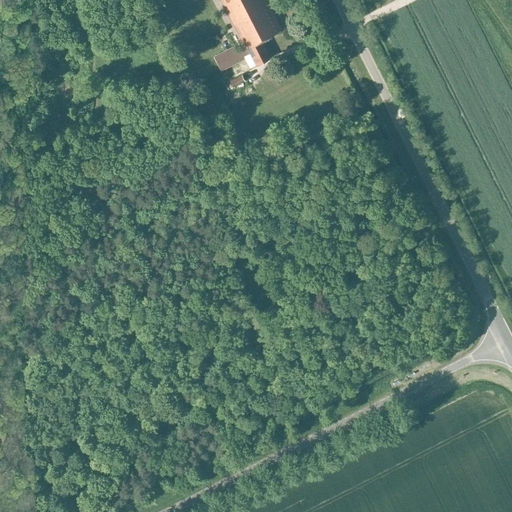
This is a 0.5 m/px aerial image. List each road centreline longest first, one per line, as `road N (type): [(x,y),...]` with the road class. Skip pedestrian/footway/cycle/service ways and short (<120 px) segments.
road 1 (tertiary): [(506,339),(333,0)]
road 2 (unclassified): [(170,511),(506,339)]
road 3 (track): [(401,0),(254,69)]
